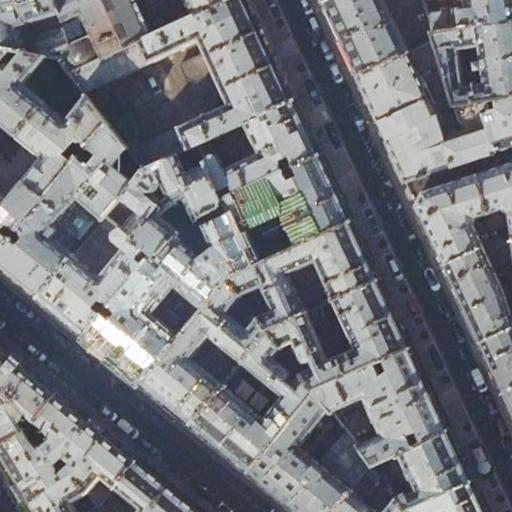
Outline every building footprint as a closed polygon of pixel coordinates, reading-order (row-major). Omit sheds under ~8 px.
[(0,0),(0,48),(10,51),(23,53),(43,56),(70,44),(63,22),(56,0),(0,0)] [(43,56),(45,57),(58,59),(69,74),(152,36),(135,0),(150,0),(164,31),(229,0),(56,0),(63,22),(81,14),(91,35),(70,44),(43,56)] [(284,73),(250,0),(229,0),(164,31),(152,36),(69,74),(85,94),(200,40),(206,53),(180,65),(186,79),(197,82),(215,74),(229,103),(138,146),(135,140),(124,145),(127,149),(143,170),(198,145),(209,140),(244,123),(296,99),(284,73)] [(330,0),(323,3),(338,36),(357,76),(408,52),(383,0),(330,0)] [(511,0),(466,0),(467,8),(427,13),(433,32),(511,20),(511,0)] [(511,97),(511,20),(433,32),(435,39),(456,106),(481,102),(495,100),(511,97)] [(435,39),(408,52),(357,76),(367,98),(387,140),(456,107),(456,106),(435,39)] [(0,62),(10,51),(0,48),(0,62)] [(23,85),(45,57),(43,56),(23,53),(11,68),(8,66),(4,70),(0,67),(0,123),(16,136),(44,102),(23,85)] [(75,141),(77,142),(79,141),(80,141),(86,146),(87,145),(106,122),(86,96),(66,120),(44,102),(16,136),(41,158),(7,200),(0,194),(0,250),(73,161),(65,154),(75,141)] [(511,97),(495,100),(497,110),(484,111),(496,153),(511,147),(511,97)] [(244,123),(259,153),(224,168),(209,140),(198,145),(220,191),(232,185),(236,193),(322,154),(304,116),(296,99),(244,123)] [(484,111),(481,102),(456,106),(456,107),(387,140),(395,158),(417,206),(424,192),(511,163),(511,147),(496,153),(484,111)] [(124,145),(106,122),(87,145),(97,153),(88,165),(77,156),(73,161),(0,250),(0,267),(13,278),(38,299),(73,255),(105,216),(133,182),(113,165),(127,149),(124,145)] [(85,337),(110,358),(142,384),(176,341),(142,312),(173,274),(183,283),(181,285),(192,294),(195,292),(208,302),(228,279),(257,264),(250,250),(253,248),(247,235),(244,236),(237,223),(282,203),(301,244),(353,221),(335,183),(322,154),(236,193),(223,198),(220,191),(198,145),(143,170),(133,182),(105,216),(121,228),(152,254),(85,337)] [(511,163),(424,192),(417,206),(428,229),(445,266),(500,241),(511,238),(511,163)] [(258,317),(269,331),(307,313),(289,274),(317,261),(334,300),(380,279),(364,245),(353,221),(301,244),(285,251),(267,260),(257,264),(228,279),(242,297),(262,287),(273,310),(258,317)] [(85,337),(152,254),(121,228),(118,230),(117,231),(115,233),(114,234),(114,237),(114,239),(115,241),(123,247),(99,276),(73,255),(38,299),(60,317),(85,337)] [(511,238),(500,241),(445,266),(461,301),(481,343),(511,328),(511,238)] [(267,260),(285,251),(282,245),(263,253),(267,260)] [(242,363),(269,331),(258,317),(247,330),(227,314),(242,297),(228,279),(208,302),(202,310),(189,326),(176,341),(142,384),(164,402),(191,425),(223,386),(190,359),(209,337),(242,363)] [(312,368),(302,373),(302,374),(316,392),(412,348),(394,309),(380,279),(334,300),(323,306),(331,323),(342,318),(356,348),(329,360),(307,313),(269,331),(282,348),(293,343),(302,360),(303,361),(305,362),(308,363),(310,363),(312,368)] [(189,326),(202,310),(196,305),(183,320),(189,326)] [(511,328),(481,343),(490,363),(504,393),(511,389),(511,328)] [(283,349),(282,348),(269,331),(242,363),(283,397),(264,419),(281,434),(316,392),(302,374),(295,382),(290,379),(292,374),(292,373),(291,370),(276,357),(283,349)] [(36,419),(59,393),(11,353),(0,344),(0,445),(26,428),(21,420),(28,413),(36,419)] [(429,386),(412,348),(316,392),(330,409),(364,395),(381,434),(357,445),(374,466),(387,459),(450,430),(429,386)] [(232,375),(223,386),(191,425),(218,447),(249,473),(281,434),(264,419),(258,415),(263,408),(257,404),(252,410),(229,391),(240,381),(232,375)] [(316,392),(281,434),(249,473),(286,503),(296,511),(335,511),(374,466),(357,445),(345,430),(318,462),(299,446),(330,409),(316,392)] [(47,429),(52,438),(42,447),(33,442),(26,428),(0,445),(0,454),(22,490),(34,511),(89,511),(100,506),(116,487),(138,459),(98,426),(59,393),(36,419),(47,429)] [(460,452),(450,430),(387,459),(390,466),(402,460),(417,491),(399,499),(409,511),(473,481),(460,452)] [(202,511),(173,487),(138,459),(116,487),(141,508),(138,511),(202,511)] [(374,466),(335,511),(408,511),(409,511),(399,499),(397,496),(382,511),(376,511),(361,499),(381,476),(374,466)] [(409,511),(487,511),(473,481),(409,511)]
